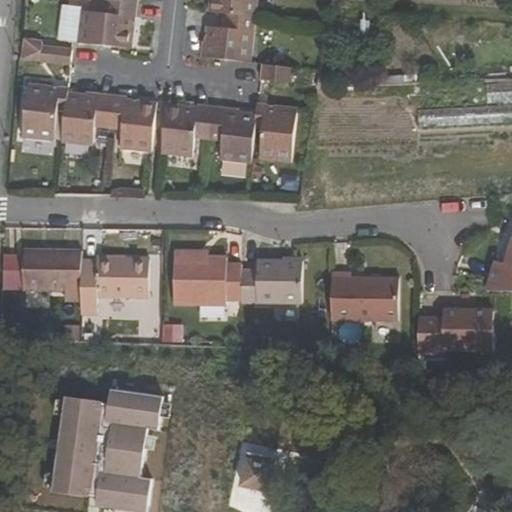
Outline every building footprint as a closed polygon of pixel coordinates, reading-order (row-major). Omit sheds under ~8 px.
[(138,3),(108,0),(92,0),(91,13),(82,12),(78,45),(119,50),(132,51),(135,29),(138,3)] [(211,0),(210,13),(226,15),(257,18),(259,0),(211,0)] [(224,28),(209,27),(207,39),(205,58),(217,60),(252,64),(252,63),(257,18),(226,15),(224,28)] [(44,41),(24,38),(21,62),(42,64),(43,48),(44,41)] [(71,67),(72,52),(43,48),(42,64),(71,67)] [(262,64),(261,81),(293,84),(294,68),(262,64)] [(28,84),(22,139),(62,143),(68,95),(68,91),(68,88),(28,84)] [(109,131),(113,100),(68,95),(62,143),(95,147),(97,130),(109,131)] [(121,151),(153,154),(158,104),(113,100),(109,131),(123,132),(121,151)] [(257,115),(253,160),(293,164),(298,108),(258,103),(257,112),(257,115)] [(213,110),(168,105),(162,155),(194,159),(196,140),(209,142),(213,110)] [(422,125),(490,127),(490,110),(422,109),(422,125)] [(209,142),(221,143),(219,162),(252,165),(253,160),(257,115),(213,110),(209,142)] [(511,290),(511,240),(505,262),(496,259),(487,291),(511,290)] [(23,249),(22,289),(64,291),(64,308),(80,308),(82,262),(82,251),(23,249)] [(201,258),(201,253),(176,252),(175,303),(227,305),(227,300),(242,301),(243,271),(227,270),(228,259),(201,258)] [(148,300),(149,260),(97,258),(97,262),(82,262),(80,308),(80,314),(96,315),(97,298),(148,300)] [(301,304),(303,262),(259,261),(258,270),(243,269),(243,271),(242,301),(242,303),(301,304)] [(352,279),(352,274),(332,274),(330,321),(398,323),(400,281),(352,279)] [(442,353),(442,348),(492,349),(493,312),(443,311),(442,318),(418,317),(417,353),(442,353)] [(270,494),(276,464),(247,458),(241,488),(270,494)] [(152,511),(170,511),(172,505),(154,502),(152,511)]
